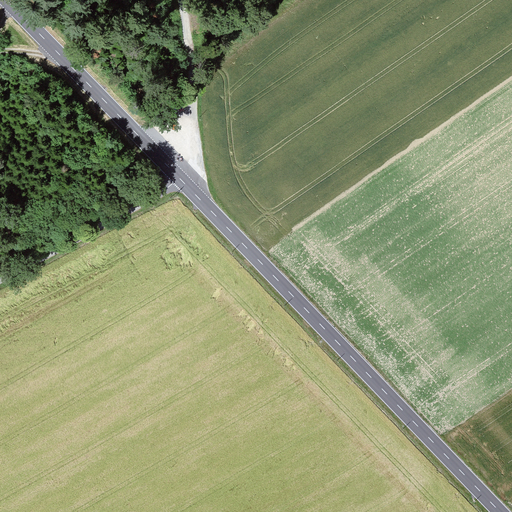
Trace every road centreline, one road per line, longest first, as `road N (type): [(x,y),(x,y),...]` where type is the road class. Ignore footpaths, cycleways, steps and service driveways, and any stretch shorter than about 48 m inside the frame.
road 1 (tertiary): [(0,2),(496,511)]
road 2 (track): [(0,276),(180,181),(192,91),(182,0)]
